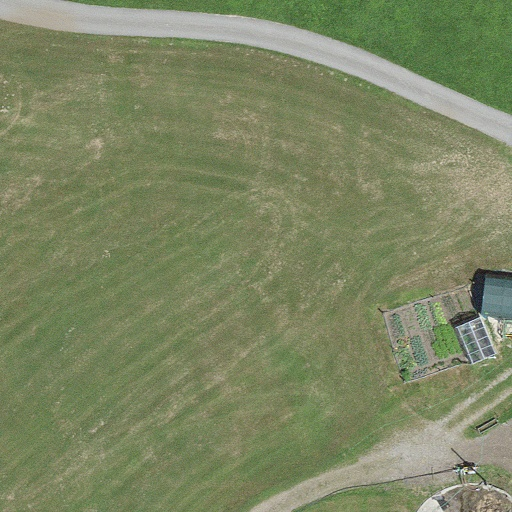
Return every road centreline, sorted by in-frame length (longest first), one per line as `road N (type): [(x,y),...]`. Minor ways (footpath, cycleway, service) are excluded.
road 1 (unclassified): [(0,5),(297,42),(511,131)]
road 2 (track): [(511,376),(394,461),(295,493),(274,511)]
